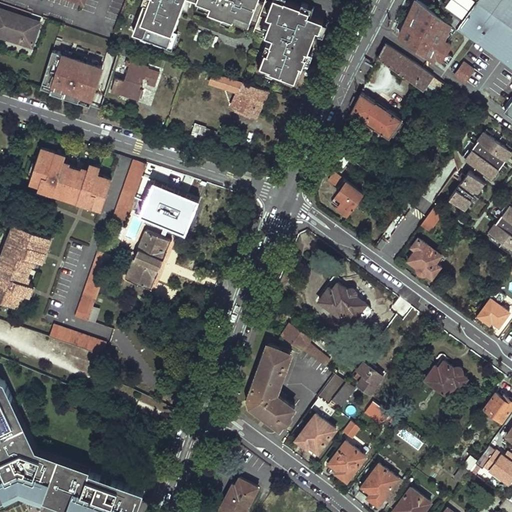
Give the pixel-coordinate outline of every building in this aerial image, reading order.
[(144,5),(133,34),(167,47),(185,0),(193,0),(198,2),(211,7),(209,13),(233,22),(236,15),(251,21),(258,2),(259,0),(150,0),(148,6),(144,5)] [(285,2),(278,0),(273,0),(267,18),(272,20),(266,37),(274,40),(269,55),(266,54),(261,67),(271,71),(271,73),(296,82),(301,67),(304,68),(305,64),(310,53),(317,32),(320,33),(324,22),(309,16),(311,12),(302,8),(302,7),(285,1),(285,2)] [(511,0),(476,0),(470,9),(458,25),(511,65),(511,0)] [(470,9),(476,0),(471,0),(467,7),(470,9)] [(257,23),(265,4),(258,2),(251,21),(257,23)] [(0,6),(0,33),(30,43),(38,19),(0,6)] [(439,29),(429,45),(455,61),(464,46),(439,29)] [(104,60),(54,42),(53,47),(73,54),(71,61),(74,62),(76,55),(102,64),(104,60)] [(386,42),(378,56),(425,89),(430,82),(434,77),(386,42)] [(71,61),(73,54),(53,47),(39,84),(50,88),(52,83),(61,86),(59,92),(77,98),(79,93),(90,97),(102,64),(76,55),(74,62),(71,61)] [(309,66),(314,54),(310,53),(305,64),(309,66)] [(463,83),(474,70),(463,60),(452,73),(463,83)] [(156,67),(138,61),(132,79),(124,77),(120,93),(129,96),(130,92),(140,95),(139,97),(148,100),(151,89),(147,88),(150,77),(156,79),(155,84),(162,86),(166,73),(156,70),(156,67)] [(213,72),(202,69),(198,80),(210,84),(213,72)] [(270,91),(213,72),(210,84),(238,92),(232,107),(256,118),(270,91)] [(430,82),(465,108),(470,102),(434,77),(430,82)] [(52,83),(50,88),(59,92),(61,86),(52,83)] [(362,91),(352,111),(389,136),(402,119),(377,101),(377,102),(362,91)] [(77,98),(88,102),(90,97),(79,93),(77,98)] [(191,137),(232,151),(234,148),(224,144),(225,142),(226,138),(217,135),(217,132),(206,128),(206,126),(196,123),(191,137)] [(463,155),(495,179),(500,171),(497,170),(511,149),(511,146),(506,142),(505,145),(492,135),(493,133),(486,128),(470,150),(468,148),(463,155)] [(267,156),(225,142),(224,144),(234,148),(232,151),(265,162),(267,156)] [(67,154),(44,146),(38,161),(34,172),(32,180),(42,184),(41,186),(47,189),(53,191),(55,192),(57,188),(80,197),(79,201),(82,202),(87,204),(94,206),(95,203),(105,207),(115,177),(105,174),(100,172),(100,169),(102,166),(90,162),(89,165),(88,168),(84,166),(71,162),(65,159),(66,157),(67,154)] [(118,208),(130,212),(131,211),(148,163),(136,158),(118,208)] [(480,190),(486,183),(469,170),(465,175),(461,172),(458,176),(462,179),(449,197),(466,209),(471,202),(469,200),(478,188),(480,190)] [(363,192),(345,178),(338,187),(340,189),(332,200),(338,205),(337,208),(346,215),(363,192)] [(80,197),(57,188),(55,192),(79,201),(80,197)] [(131,211),(142,215),(145,208),(134,203),(131,211)] [(511,206),(506,203),(501,210),(504,212),(488,234),(495,239),(496,236),(510,246),(508,248),(511,251),(511,206)] [(434,207),(422,223),(430,229),(442,213),(434,207)] [(130,212),(118,208),(113,220),(125,225),(130,212)] [(54,234),(20,221),(17,231),(13,229),(10,236),(8,242),(7,245),(11,246),(2,270),(0,268),(0,296),(20,304),(23,295),(24,290),(28,292),(32,293),(32,291),(35,283),(36,281),(33,280),(29,279),(31,273),(36,261),(38,256),(41,257),(45,258),(46,256),(48,249),(54,234)] [(147,229),(127,278),(152,288),(172,238),(147,229)] [(418,236),(412,245),(416,248),(408,259),(417,266),(417,268),(420,272),(423,273),(427,272),(432,276),(441,265),(436,261),(441,253),(418,236)] [(382,238),(377,245),(381,249),(387,241),(382,238)] [(11,246),(7,245),(0,263),(0,268),(2,270),(11,246)] [(98,250),(95,262),(107,266),(110,255),(98,250)] [(107,266),(95,262),(76,315),(89,320),(90,319),(94,306),(107,266)] [(335,279),(320,299),(352,322),(360,312),(366,316),(371,309),(366,304),(367,302),(357,294),(357,292),(355,289),(352,288),(349,289),(335,279)] [(157,285),(153,299),(173,304),(177,290),(157,285)] [(492,297),(479,314),(497,327),(509,310),(499,303),(505,295),(496,287),(490,296),(492,297)] [(90,319),(96,321),(101,308),(94,306),(90,319)] [(283,334),(327,364),(331,357),(309,341),(311,337),(291,323),(283,334)] [(107,344),(54,324),(50,336),(103,354),(107,344)] [(295,352),(270,343),(268,348),(250,398),(253,405),(281,425),(290,412),(295,404),(279,393),(295,352)] [(250,398),(268,348),(266,347),(247,398),(252,407),(281,428),(292,413),(290,412),(281,425),(253,405),(250,398)] [(442,356),(426,377),(448,394),(457,382),(461,386),(468,376),(463,372),(462,369),(460,366),(458,365),(454,365),(442,356)] [(360,369),(357,373),(362,377),(359,382),(371,390),(383,373),(365,360),(359,369),(360,369)] [(330,402),(348,379),(337,371),(319,395),(320,396),(330,402)] [(354,384),(356,382),(349,377),(348,379),(330,402),(338,409),(356,386),(354,384)] [(1,379),(0,378),(0,445),(1,445),(7,459),(0,461),(0,501),(1,501),(0,498),(0,495),(24,487),(49,496),(53,485),(124,511),(137,511),(138,511),(138,509),(138,508),(136,507),(126,503),(130,490),(84,473),(15,448),(10,432),(19,428),(1,379)] [(30,450),(4,381),(1,379),(19,428),(10,432),(15,448),(84,473),(85,470),(30,450)] [(511,399),(498,389),(484,407),(502,420),(511,406),(511,399)] [(336,426),(316,411),(297,437),(307,445),(309,443),(318,450),(336,426)] [(349,420),(343,433),(353,437),(359,425),(349,420)] [(340,468),(350,476),(366,453),(347,439),(332,459),(341,466),(340,468)] [(511,478),(511,452),(507,456),(504,454),(490,443),(476,462),(483,467),(485,464),(497,472),(495,474),(499,477),(501,475),(510,482),(511,478)] [(369,495),(379,503),(385,496),(391,500),(397,492),(406,481),(380,462),(363,484),(372,491),(369,495)] [(477,474),(483,467),(476,462),(473,466),(471,469),(477,474)] [(234,482),(221,509),(227,511),(244,511),(258,486),(241,476),(237,483),(234,482)] [(74,511),(124,511),(53,485),(49,496),(24,487),(0,495),(0,498),(1,501),(0,501),(0,504),(24,496),(46,504),(48,501),(74,511)] [(422,511),(432,499),(412,485),(403,497),(395,508),(400,511),(422,511)] [(137,511),(144,495),(130,490),(126,503),(136,507),(138,508),(138,509),(138,511),(137,511)] [(389,503),(395,508),(403,497),(397,492),(391,500),(389,503)] [(511,511),(511,500),(506,496),(500,505),(510,511),(511,511)]
